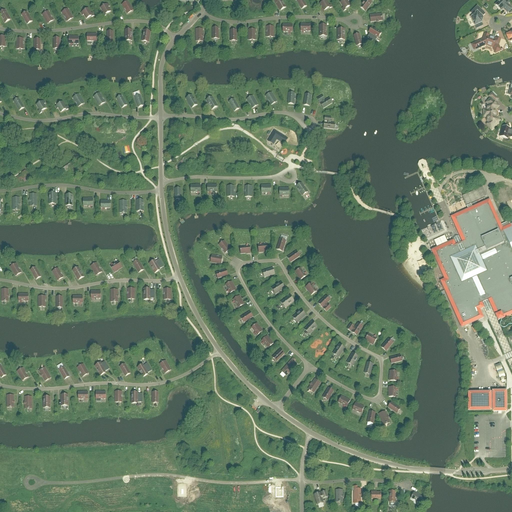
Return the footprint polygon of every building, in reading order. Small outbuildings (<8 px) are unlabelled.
[(286,8),(281,0),(277,0),(275,2),(278,7),(281,11),(286,8)] [(307,7),(302,0),(296,0),(302,10),(307,7)] [(342,9),(344,11),(346,10),(345,9),(350,6),(349,4),(350,3),(348,0),(345,0),(341,3),(344,8),(342,9)] [(365,0),(360,8),(364,11),(367,7),(368,8),(372,3),(367,0),(365,0)] [(507,13),(511,9),(508,5),(509,4),(504,0),(500,0),(495,5),(501,11),(503,9),(507,13)] [(322,6),(324,11),(329,8),(330,9),(332,8),(330,5),(329,6),(326,1),(319,5),(320,7),(322,6)] [(127,14),(133,11),(128,2),(122,5),(127,14)] [(110,7),(108,4),(101,8),(104,13),(102,14),(104,17),(106,16),(105,15),(110,12),(108,8),(110,7)] [(485,14),(477,6),(470,13),(473,16),(471,18),(476,30),(483,27),(481,23),(483,17),(485,14)] [(73,19),(68,9),(62,13),(67,22),(73,19)] [(91,14),(88,9),(81,13),(82,16),(84,15),(86,19),(91,16),(92,17),(94,16),(93,13),(91,14)] [(8,16),(5,11),(0,13),(0,14),(5,24),(10,21),(7,16),(8,16)] [(32,22),(27,12),(22,15),(27,25),(32,22)] [(54,21),(48,12),(42,15),(48,24),(54,21)] [(370,16),(371,23),(376,22),(376,23),(378,22),(383,21),(382,14),(370,16)] [(378,39),(381,34),(372,28),(369,33),(370,34),(367,38),(375,42),(377,38),(378,39)] [(484,40),(483,41),(482,41),(479,42),(475,44),(473,45),(473,46),(474,49),(476,50),(478,49),(481,48),(484,46),(485,45),(494,48),(493,50),(495,52),(497,53),(500,52),(500,50),(499,47),(497,46),(498,45),(500,40),(500,41),(501,40),(496,39),(496,40),(493,39),(491,38),(488,37),(489,36),(485,34),(484,35),(485,35),(483,40),(484,40)] [(362,45),(359,35),(354,36),(357,47),(362,45)] [(272,93),(266,97),(271,106),(277,102),(272,93)] [(105,103),(100,94),(94,97),(99,106),(105,103)] [(79,95),(73,98),(78,107),(84,104),(79,95)] [(127,106),(122,96),(117,99),(122,109),(127,106)] [(144,106),(140,96),(135,98),(138,108),(144,106)] [(192,96),(186,99),(189,104),(190,104),(192,108),(197,105),(192,96)] [(253,96),(247,100),(252,109),(258,106),(253,96)] [(323,109),(332,104),(329,99),(324,102),(323,100),(325,100),(323,96),(317,100),(319,103),(322,102),(322,103),(320,104),(323,109)] [(212,98),(206,101),(212,110),(217,108),(214,103),(215,103),(212,98)] [(494,119),(496,118),(496,116),(496,115),(497,114),(497,113),(496,113),(496,112),(495,110),(494,109),(497,105),(491,98),(486,103),(488,105),(487,107),(487,111),(485,111),(483,112),(484,116),(485,117),(487,117),(487,121),(489,124),(488,126),(492,130),(498,123),(494,119)] [(24,108),(19,99),(14,102),(19,111),(24,108)] [(234,100),(229,103),(234,112),(239,109),(234,100)] [(45,104),(44,101),(37,106),(40,111),(38,111),(40,114),(42,113),(41,112),(46,109),(44,105),(45,104)] [(66,108),(63,103),(56,107),(57,109),(58,108),(61,113),(66,110),(66,111),(69,109),(67,107),(66,108)] [(331,122),(331,118),(325,118),(325,122),(327,122),(327,123),(324,123),(324,129),(334,130),(335,124),(329,124),(329,122),(331,122)] [(507,139),(508,136),(510,137),(510,138),(511,138),(511,130),(510,130),(510,129),(503,127),(500,137),(507,139)] [(273,145),(277,140),(284,145),(288,139),(275,131),(268,142),(273,145)] [(301,184),(296,188),(302,197),(308,193),(304,188),(301,184)] [(482,187),(462,196),(466,205),(486,196),(482,187)] [(434,251),(432,252),(445,280),(441,282),(449,299),(462,328),(471,323),(483,318),(479,310),(483,308),(481,304),(483,303),(484,305),(488,303),(487,302),(489,301),(498,321),(499,321),(506,317),(511,314),(511,224),(510,226),(509,222),(505,224),(501,225),(500,226),(491,205),(489,201),(472,209),(471,205),(467,206),(467,207),(468,210),(452,218),(457,231),(463,243),(459,244),(455,246),(453,242),(447,245),(434,251)] [(447,245),(453,242),(450,234),(429,243),(432,252),(434,251),(447,245)] [(282,252),(286,241),(280,240),(277,250),(282,252)] [(224,241),(219,245),(225,254),(231,250),(224,241)] [(300,257),(296,252),(287,258),(291,263),(300,257)] [(222,258),(212,256),(211,263),(221,265),(222,258)] [(164,267),(159,260),(155,263),(154,261),(149,264),(155,274),(160,271),(159,270),(164,267)] [(138,261),(133,264),(139,273),(144,271),(138,261)] [(97,263),(91,267),(96,276),(102,273),(97,263)] [(115,265),(111,268),(114,273),(122,268),(120,265),(119,263),(115,265)] [(22,273),(16,264),(10,268),(15,277),(22,273)] [(31,271),(36,280),(41,277),(35,268),(31,271)] [(79,268),(73,271),(76,277),(77,276),(79,280),(84,277),(79,268)] [(63,278),(58,269),(52,272),(57,281),(63,278)] [(273,269),(263,272),(264,278),(275,274),(273,269)] [(295,273),(301,280),(305,277),(302,273),(303,273),(300,269),(295,273)] [(218,279),(228,276),(226,270),(216,274),(218,279)] [(236,291),(232,282),(226,285),(228,289),(229,289),(231,294),(236,291)] [(272,289),(275,295),(281,292),(280,291),(284,288),(281,283),(272,289)] [(306,288),(311,296),(316,292),(317,292),(314,288),(313,288),(311,284),(306,288)] [(155,299),(155,291),(150,291),(150,290),(144,290),(144,301),(150,301),(150,299),(155,299)] [(244,305),(239,297),(234,300),(237,304),(236,304),(238,308),(239,308),(244,305)] [(281,303),(285,308),(294,302),(290,297),(287,300),(286,299),(281,303)] [(326,297),(319,304),(323,308),(324,306),(325,308),(324,309),(326,312),(331,308),(328,305),(327,306),(326,305),(330,301),(326,297)] [(293,318),(298,323),(302,319),(301,318),(305,315),(301,311),(293,318)] [(253,317),(250,312),(241,318),(244,323),(253,317)] [(305,330),(309,335),(317,327),(313,323),(309,327),(309,326),(305,330)] [(263,332),(257,324),(252,328),(255,332),(255,331),(258,335),(263,332)] [(351,325),(347,330),(351,332),(352,330),(353,331),(352,333),(357,336),(363,327),(358,324),(355,329),(353,328),(354,327),(351,325)] [(374,345),(376,340),(372,338),(372,337),(368,335),(365,340),(374,345)] [(273,344),(267,337),(263,341),(266,344),(265,345),(268,348),(269,348),(273,344)] [(393,343),(389,340),(381,348),(386,352),(393,343)] [(333,354),(339,358),(342,353),(341,353),(344,349),(339,345),(333,354)] [(284,354),(280,350),(273,358),(277,362),(284,354)] [(347,363),(353,367),(358,357),(353,354),(351,359),(350,358),(347,363)] [(391,364),(402,362),(401,356),(390,359),(391,364)] [(293,359),(281,372),(282,372),(287,376),(286,376),(286,377),(292,370),(293,370),(294,369),(293,369),(296,365),(294,363),(295,361),(293,359)] [(171,371),(166,361),(160,365),(165,374),(171,371)] [(109,370),(105,362),(101,365),(100,364),(95,367),(100,376),(106,373),(105,372),(109,370)] [(365,374),(370,375),(373,365),(367,363),(365,374)] [(143,365),(137,368),(143,378),(148,375),(147,374),(152,371),(148,364),(143,367),(143,365)] [(77,368),(83,377),(89,374),(83,365),(77,368)] [(120,367),(125,377),(130,374),(125,365),(120,367)] [(42,377),(45,382),(51,379),(45,368),(39,372),(41,375),(41,376),(42,377)] [(64,368),(59,371),(64,380),(69,377),(64,368)] [(17,372),(22,381),(28,378),(23,369),(17,372)] [(311,385),(308,390),(314,393),(320,383),(315,380),(312,383),(311,385)] [(329,389),(323,398),(328,401),(333,392),(329,389)] [(469,394),(469,411),(490,411),(490,409),(493,409),(493,412),(499,412),(500,412),(506,412),(506,405),(506,404),(506,392),(504,392),(493,392),(493,398),(490,398),(490,394),(469,394)] [(143,403),(143,395),(138,395),(138,393),(132,393),(132,404),(138,404),(138,403),(143,403)] [(347,407),(350,401),(341,397),(339,402),(338,403),(342,405),(343,404),(347,407)] [(391,403),(388,408),(397,414),(400,409),(391,403)] [(364,408),(355,404),(353,409),(357,411),(357,412),(361,414),(362,413),(364,408)] [(379,414),(383,426),(390,423),(388,418),(388,416),(387,416),(385,412),(379,414)] [(323,499),(327,498),(325,492),(322,493),(322,494),(320,495),(320,494),(315,495),(318,505),(323,504),(321,498),(323,498),(323,499)] [(420,503),(423,498),(414,493),(411,498),(420,503)]
